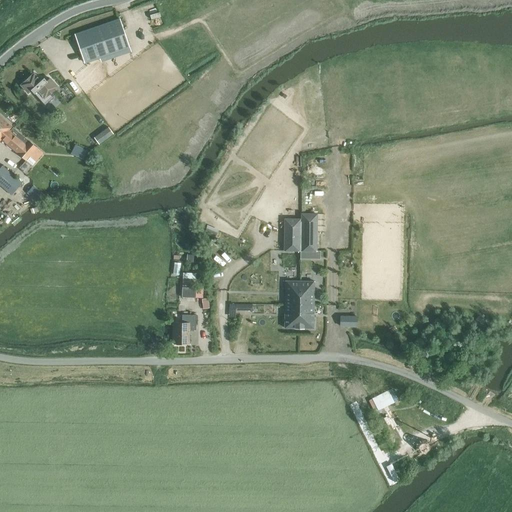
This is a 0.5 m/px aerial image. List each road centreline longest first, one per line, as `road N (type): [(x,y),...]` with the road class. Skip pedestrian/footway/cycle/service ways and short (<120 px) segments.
road 1 (unclassified): [(511,424),(399,373),(344,360),(0,358)]
road 2 (unclassified): [(0,65),(73,14),(121,0)]
road 3 (unknown): [(268,242),(221,289),(225,361)]
